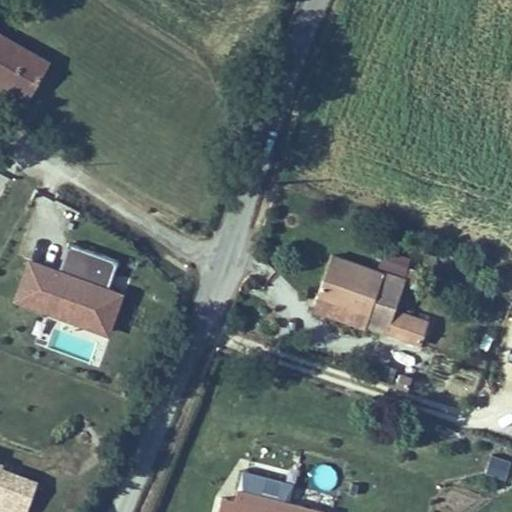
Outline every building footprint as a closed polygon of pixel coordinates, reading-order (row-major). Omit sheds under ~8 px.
[(52,58),(0,31),(0,79),(33,96),(52,58)] [(14,297),(112,332),(128,290),(111,284),(121,258),(70,240),(61,267),(30,255),(14,297)] [(335,253),(316,307),(422,344),(431,318),(398,306),(408,278),(335,253)] [(492,454),(489,470),(507,474),(510,458),(492,454)] [(0,465),(2,461),(0,460),(0,502),(24,511),(36,477),(0,465)] [(327,511),(329,509),(238,487),(236,497),(223,494),(218,511),(327,511)]
